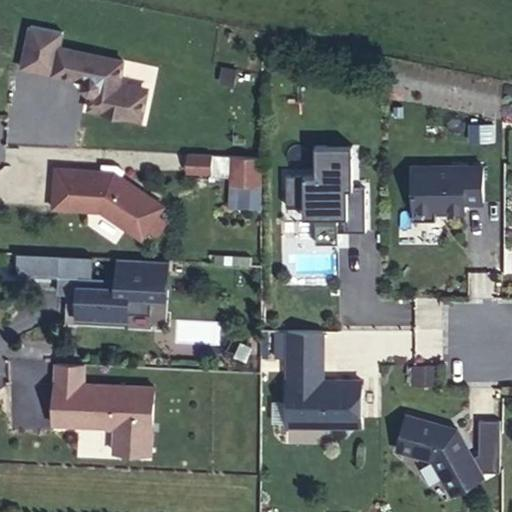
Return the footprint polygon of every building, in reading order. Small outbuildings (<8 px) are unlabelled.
[(66,31),(35,25),(26,67),(88,79),(87,86),(90,92),(94,92),(90,107),(142,118),(148,91),(121,85),(126,60),(63,47),(66,31)] [(287,174),(287,204),(305,204),(305,216),(317,216),(317,241),(340,241),(339,230),(367,230),(367,186),(354,187),(354,144),(316,144),(317,173),(287,174)] [(229,176),(229,155),(188,155),(188,176),(229,176)] [(231,155),(229,209),(262,211),(264,156),(231,155)] [(116,171),(57,166),(54,206),(102,210),(144,237),(166,204),(116,171)] [(485,166),(415,166),(414,220),(437,220),(437,210),(448,209),(448,212),(466,212),(467,203),(484,203),(485,166)] [(58,254),(18,252),(17,273),(57,275),(58,254)] [(114,278),(76,276),(75,293),(74,320),(124,322),(125,310),(148,311),(149,290),(162,290),(164,259),(115,257),(114,278)] [(76,276),(57,275),(56,292),(75,293),(76,276)] [(363,379),(325,380),(324,330),(290,330),(289,425),(362,425),(363,379)] [(85,382),(86,362),(58,361),(54,422),(116,425),(115,450),(152,453),(156,386),(85,382)] [(438,365),(414,365),(415,384),(438,384),(438,365)] [(442,430),(443,424),(408,414),(398,450),(433,459),(448,484),(480,466),(458,428),(450,432),(442,430)] [(458,428),(443,424),(442,430),(450,432),(458,428)] [(77,432),(78,457),(97,456),(97,432),(77,432)]
